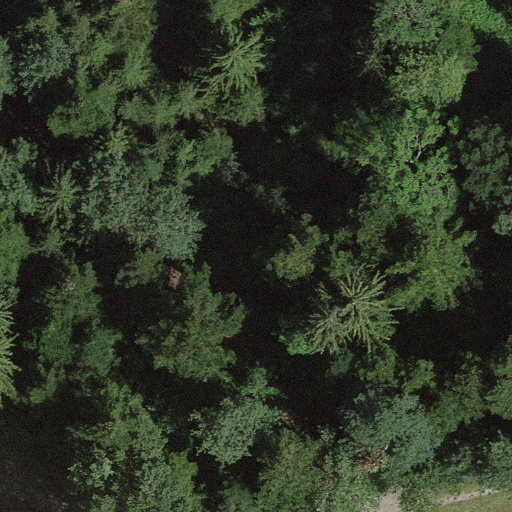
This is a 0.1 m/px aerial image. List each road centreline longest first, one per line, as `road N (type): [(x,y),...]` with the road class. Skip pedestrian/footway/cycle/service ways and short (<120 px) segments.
road 1 (track): [(0,115),(229,324),(296,408),(345,511)]
road 2 (track): [(361,511),(430,483),(511,469)]
